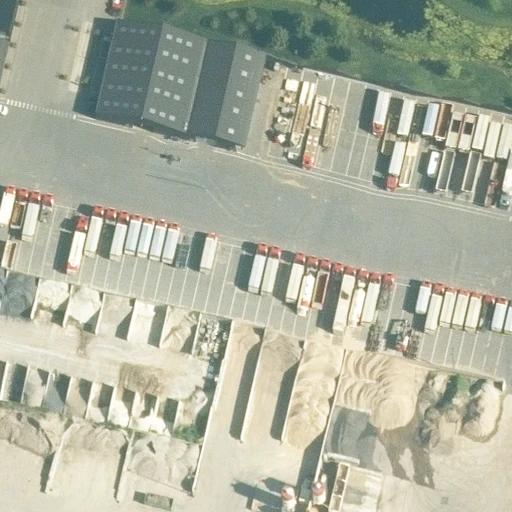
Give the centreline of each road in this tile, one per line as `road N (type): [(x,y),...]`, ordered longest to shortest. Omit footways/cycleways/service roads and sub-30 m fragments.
road 1 (unknown): [(244,386),(272,284),(271,217),(193,181),(21,128)]
road 2 (unknown): [(0,314),(244,386)]
road 3 (unknown): [(191,511),(224,471),(244,386)]
road 4 (unknown): [(0,478),(126,511)]
